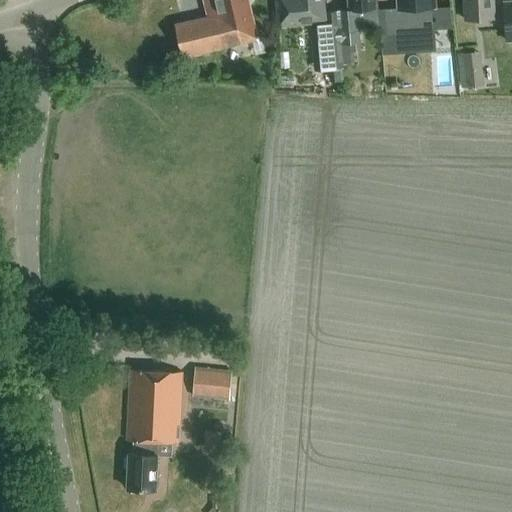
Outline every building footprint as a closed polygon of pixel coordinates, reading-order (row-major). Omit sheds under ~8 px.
[(183,57),(259,38),(255,26),(249,4),(252,1),(251,0),(204,0),(208,16),(175,24),(183,57)] [(329,44),(332,68),(333,75),(343,74),(342,67),(343,67),(339,10),(326,11),(324,0),(276,0),(279,27),(313,23),(315,46),(329,44)] [(347,0),(349,9),(339,10),(343,67),(345,67),(344,63),(354,62),(353,49),(362,48),(358,9),(378,7),(377,0),(347,0)] [(435,6),(435,0),(397,0),(398,8),(384,8),(385,36),(407,35),(406,30),(433,28),(432,6),(435,6)] [(464,0),(466,20),(494,18),(492,0),(464,0)] [(483,82),(482,48),(460,49),(462,83),(483,82)] [(193,396),(229,399),(232,369),(195,367),(193,396)] [(179,441),(182,373),(130,371),(127,439),(133,439),(132,453),(129,453),(128,475),(125,475),(124,485),(128,485),(128,488),(156,490),(157,455),(156,454),(156,440),(179,441)]
